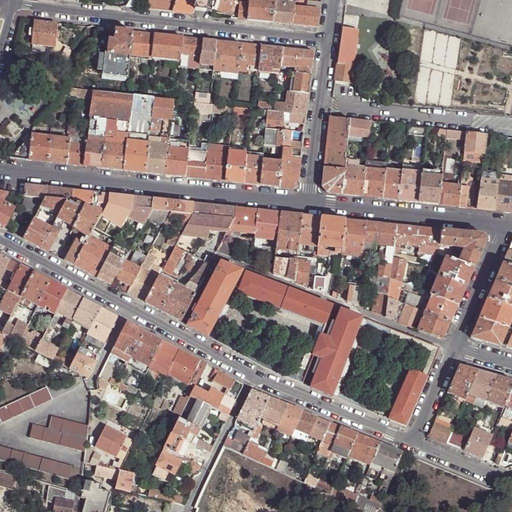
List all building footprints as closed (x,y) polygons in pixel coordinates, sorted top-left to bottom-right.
[(131,0),(127,7),(134,8),(139,0),(131,0)] [(159,11),(172,12),(175,0),(150,0),(147,9),(159,11)] [(179,13),(191,15),(193,10),(196,0),(175,0),(172,12),(179,13)] [(203,11),(203,9),(213,11),(214,9),(217,0),(196,0),(193,10),(203,11)] [(221,11),(232,15),(237,0),(217,0),(214,9),(221,11)] [(257,22),(271,23),(275,3),(275,0),(271,0),(249,0),(247,10),(246,10),(246,4),(239,3),(237,20),(257,22)] [(304,27),(316,28),(320,3),(306,1),(305,9),(294,8),(292,25),(304,27)] [(281,24),(292,25),(294,8),(295,6),(275,3),(271,23),(281,24)] [(58,24),(36,22),(35,30),(31,29),(30,36),(34,37),(34,45),(55,47),(58,24)] [(357,30),(342,28),(340,46),(354,48),(357,30)] [(124,32),(116,31),(114,41),(110,40),(109,43),(107,46),(108,49),(108,51),(108,54),(105,54),(105,56),(100,56),(98,71),(102,72),(102,75),(127,78),(130,56),(133,32),(124,32)] [(152,57),(154,35),(142,34),(133,32),(130,56),(151,58),(152,57)] [(165,36),(154,35),(152,57),(180,60),(181,53),(183,38),(165,36)] [(192,39),(183,38),(181,53),(200,56),(202,40),(192,39)] [(200,56),(198,70),(213,71),(217,42),(208,41),(202,40),(200,56)] [(226,42),(217,42),(213,71),(212,80),(219,81),(220,77),(220,72),(238,74),(239,70),(241,44),(226,42)] [(241,44),(239,70),(246,71),(247,66),(259,67),(262,46),(250,45),(241,44)] [(270,47),(262,46),(259,67),(259,72),(271,73),(272,68),(280,68),(280,66),(282,49),(270,47)] [(352,66),(354,48),(340,46),(337,64),(352,66)] [(61,58),(66,59),(72,51),(67,47),(61,58)] [(298,50),(282,49),(280,66),(294,67),(293,73),(298,74),(310,75),(313,52),(298,50)] [(337,64),(335,81),(350,83),(352,66),(337,64)] [(298,74),(296,93),(308,94),(309,85),(310,75),(298,74)] [(64,94),(75,98),(75,95),(76,90),(68,89),(64,94)] [(147,98),(154,99),(168,100),(169,94),(148,91),(147,98)] [(113,170),(124,171),(127,141),(132,97),(125,95),(93,92),(92,97),(88,137),(84,167),(94,168),(113,170)] [(286,105),(284,113),(289,114),(305,115),(306,104),(308,94),(296,93),(287,92),(286,105)] [(132,97),(127,141),(142,143),(143,134),(149,135),(150,131),(154,99),(147,98),(132,97)] [(168,149),(169,143),(174,101),(168,100),(154,99),(150,131),(159,132),(160,119),(164,120),(163,135),(161,135),(160,145),(156,144),(156,140),(149,139),(145,173),(156,175),(165,176),(168,149)] [(275,104),(274,112),(284,113),(286,105),(275,104)] [(267,116),(266,129),(282,130),(284,113),(274,112),(268,111),(267,116)] [(305,115),(289,114),(288,123),(289,123),(299,124),(304,124),(305,115)] [(349,120),(330,117),(324,168),(345,170),(345,167),(348,135),(349,120)] [(368,137),(369,122),(349,120),(348,135),(368,137)] [(265,147),(283,148),(301,150),(302,142),(289,141),(289,137),(290,131),(288,131),(282,130),(266,129),(265,147)] [(465,140),(465,134),(446,131),(445,137),(465,140)] [(143,134),(142,143),(127,141),(124,171),(135,172),(145,173),(149,139),(149,135),(143,134)] [(486,136),(476,135),(470,134),(465,134),(465,140),(462,160),(482,162),(486,136)] [(32,135),(9,159),(19,160),(28,161),(32,135)] [(41,162),(66,165),(69,140),(32,135),(28,161),(41,162)] [(84,167),(88,137),(70,135),(69,140),(66,165),(74,166),(84,167)] [(207,152),(228,155),(228,152),(228,148),(208,145),(207,152)] [(299,169),(301,150),(283,148),(281,163),(279,188),(285,189),(293,189),(297,186),(299,169)] [(176,177),(185,178),(186,163),(188,152),(188,151),(168,149),(165,176),(176,177)] [(186,163),(206,165),(207,154),(188,152),(186,163)] [(214,181),(225,182),(227,159),(228,155),(207,152),(207,154),(206,165),(204,180),(214,181)] [(227,159),(245,161),(246,159),(246,157),(246,154),(228,152),(228,155),(227,159)] [(254,185),(261,186),(263,161),(263,159),(246,157),(246,159),(245,161),(243,184),(254,185)] [(234,183),(243,184),(245,161),(227,159),(225,182),(234,183)] [(270,187),(279,188),(281,163),(263,161),(261,186),(270,187)] [(382,199),(386,166),(386,164),(366,161),(365,169),(362,197),(372,198),(382,199)] [(440,184),(442,163),(436,162),(435,173),(422,171),(421,174),(421,176),(418,203),(427,204),(438,205),(440,184)] [(195,179),(204,180),(206,165),(186,163),(185,178),(195,179)] [(392,200),(398,201),(401,174),(391,173),(392,167),(386,166),(382,199),(392,200)] [(421,174),(411,172),(411,167),(402,166),(401,174),(398,201),(407,202),(418,203),(421,176),(421,174)] [(352,196),(362,197),(365,169),(345,167),(345,170),(342,195),(352,196)] [(336,194),(342,195),(345,170),(324,168),(322,187),(327,194),(336,194)] [(511,177),(507,177),(507,182),(499,181),(496,212),(507,213),(511,213),(511,177)] [(499,181),(480,179),(476,210),(485,211),(496,212),(499,181)] [(448,207),(458,208),(460,187),(440,184),(438,205),(448,207)] [(37,186),(26,185),(25,196),(27,197),(46,198),(47,187),(37,186)] [(62,189),(47,187),(46,198),(67,201),(72,201),(74,190),(62,189)] [(460,187),(458,208),(466,208),(468,187),(460,187)] [(86,192),(74,190),(72,201),(98,204),(99,193),(86,192)] [(7,198),(9,193),(0,191),(0,227),(4,229),(8,220),(15,209),(6,204),(9,199),(7,198)] [(42,206),(46,198),(27,197),(21,212),(35,219),(40,209),(42,206)] [(143,198),(135,197),(134,208),(153,210),(154,199),(143,198)] [(67,201),(46,198),(42,206),(56,210),(61,212),(66,203),(67,201)] [(165,200),(154,199),(153,210),(172,212),(193,214),(195,203),(181,202),(165,200)] [(75,208),(66,203),(61,212),(58,219),(74,228),(85,207),(80,204),(79,204),(77,205),(75,208)] [(195,203),(193,214),(235,219),(237,207),(229,207),(214,205),(198,203),(195,203)] [(56,210),(42,206),(40,209),(54,214),(56,210)] [(85,207),(74,228),(72,232),(78,236),(80,232),(90,237),(101,215),(85,207)] [(249,209),(237,207),(235,219),(230,228),(240,230),(256,233),(259,210),(249,209)] [(145,226),(153,210),(134,208),(129,217),(145,226)] [(271,211),(259,210),(256,233),(255,244),(260,244),(260,238),(278,240),(282,212),(271,211)] [(292,213),(282,212),(278,240),(275,264),(274,274),(285,278),(294,282),(298,256),(299,243),(302,214),(292,213)] [(208,230),(228,232),(230,228),(235,219),(193,214),(182,235),(207,237),(208,230)] [(311,215),(302,214),(299,243),(319,245),(322,217),(311,215)] [(142,230),(145,226),(129,217),(127,222),(142,230)] [(325,249),(326,244),(343,246),(346,219),(333,218),(322,217),(319,245),(318,254),(329,255),(330,250),(325,249)] [(356,220),(346,219),(343,246),(343,249),(364,251),(364,248),(367,222),(356,220)] [(52,229),(35,220),(29,230),(24,240),(35,245),(42,249),(52,229)] [(367,222),(364,248),(375,250),(376,244),(394,246),(397,225),(385,224),(367,222)] [(24,240),(29,230),(17,224),(12,234),(24,240)] [(61,232),(60,232),(62,228),(55,224),(52,229),(42,249),(49,253),(61,232)] [(396,254),(398,244),(418,245),(416,255),(422,256),(423,253),(430,255),(429,263),(426,262),(426,265),(431,267),(440,245),(442,230),(432,229),(410,226),(397,225),(394,246),(394,253),(396,254)] [(474,233),(442,230),(440,245),(455,247),(465,249),(459,262),(474,268),(478,258),(487,239),(484,235),(474,233)] [(113,249),(90,237),(89,240),(75,267),(85,272),(97,278),(112,249),(113,249)] [(75,267),(89,240),(86,238),(84,238),(82,240),(81,241),(79,240),(66,262),(75,267)] [(511,240),(509,247),(502,263),(511,266),(511,240)] [(218,253),(231,257),(232,250),(220,247),(217,252),(218,253)] [(184,252),(175,248),(168,262),(162,273),(171,278),(172,277),(176,279),(178,276),(174,273),(184,252)] [(112,249),(97,278),(108,284),(112,286),(116,280),(125,262),(127,259),(128,257),(112,249)] [(159,254),(152,250),(144,265),(151,269),(159,254)] [(192,259),(193,256),(189,254),(186,260),(188,261),(194,264),(196,261),(192,259)] [(0,255),(0,279),(5,270),(12,273),(16,264),(0,255)] [(298,256),(294,282),(302,285),(307,287),(309,272),(310,261),(317,262),(317,258),(298,256)] [(400,259),(393,257),(392,264),(390,278),(401,282),(407,260),(400,259)] [(470,277),(474,268),(459,262),(450,259),(446,257),(438,275),(466,286),(470,277)] [(162,273),(168,262),(163,259),(157,270),(162,273)] [(190,273),(194,264),(188,261),(184,269),(190,273)] [(142,268),(144,265),(137,262),(135,267),(125,262),(116,280),(123,284),(126,285),(132,288),(142,268)] [(390,278),(392,264),(380,262),(372,312),(385,317),(388,297),(390,278)] [(242,272),(220,263),(211,280),(207,289),(187,326),(207,337),(232,289),(242,272)] [(498,273),(495,280),(511,284),(511,266),(502,263),(498,273)] [(180,322),(200,285),(204,277),(210,266),(205,264),(196,276),(189,283),(183,289),(176,285),(161,312),(170,317),(180,322)] [(274,274),(275,264),(269,264),(264,270),(274,274)] [(7,285),(4,289),(8,291),(21,298),(21,297),(34,273),(26,269),(21,266),(10,286),(7,285)] [(160,277),(142,268),(132,288),(128,294),(138,299),(146,304),(160,277)] [(21,297),(38,306),(50,282),(42,278),(34,273),(21,297)] [(337,320),(341,310),(247,274),(239,291),(282,309),(325,325),(329,316),(337,320)] [(461,297),(466,286),(438,275),(430,294),(432,295),(458,305),(461,297)] [(176,285),(160,277),(146,304),(154,308),(161,312),(176,285)] [(204,277),(200,285),(207,289),(211,280),(204,277)] [(327,279),(315,277),(313,289),(317,291),(325,291),(327,279)] [(401,282),(390,278),(388,297),(398,301),(403,283),(401,282)] [(490,291),(487,298),(511,305),(511,284),(495,280),(490,291)] [(38,306),(54,315),(55,313),(67,290),(59,286),(50,282),(38,306)] [(128,294),(132,288),(126,285),(122,291),(128,294)] [(346,286),(338,285),(337,292),(336,298),(343,301),(346,286)] [(357,306),(359,287),(350,286),(348,302),(357,306)] [(258,366),(297,382),(299,375),(265,362),(263,361),(217,334),(216,333),(239,291),(232,289),(207,337),(213,340),(258,366)] [(336,298),(337,292),(328,289),(327,294),(336,298)] [(432,295),(430,300),(404,289),(399,301),(406,304),(450,322),(454,313),(458,305),(432,295)] [(70,327),(74,319),(84,300),(75,295),(67,290),(55,313),(67,319),(65,324),(70,327)] [(0,306),(0,310),(12,316),(21,298),(8,291),(0,306)] [(398,301),(388,297),(385,317),(388,318),(393,320),(399,301),(398,301)] [(483,309),(479,318),(508,327),(511,318),(511,305),(487,298),(483,309)] [(74,319),(91,328),(101,308),(92,304),(84,300),(74,319)] [(446,332),(450,322),(406,304),(399,322),(412,327),(415,320),(420,322),(417,329),(443,339),(446,332)] [(93,344),(102,349),(118,317),(110,313),(101,308),(91,328),(88,334),(95,338),(93,344)] [(321,336),(325,325),(282,309),(281,311),(319,327),(307,357),(312,359),(313,356),(312,356),(320,336),(321,336)] [(341,310),(337,320),(330,339),(321,336),(320,336),(312,356),(313,356),(322,359),(311,388),(332,396),(362,318),(341,310)] [(54,316),(49,326),(53,329),(58,319),(54,316)] [(439,348),(362,318),(332,396),(359,408),(362,401),(338,391),(363,324),(429,350),(420,374),(427,376),(434,361),(439,348)] [(471,338),(500,347),(508,327),(479,318),(476,324),(472,335),(471,338)] [(8,324),(2,334),(17,341),(19,343),(24,332),(28,326),(18,320),(14,327),(8,324)] [(114,348),(131,358),(144,331),(136,327),(127,322),(114,348)] [(146,374),(149,368),(162,341),(154,336),(144,331),(131,358),(128,364),(119,383),(117,388),(135,397),(138,391),(129,386),(128,388),(123,386),(133,367),(146,374)] [(2,334),(0,332),(0,349),(1,349),(10,354),(17,341),(2,334)] [(24,332),(19,343),(36,351),(41,341),(24,332)] [(88,334),(85,341),(93,344),(95,338),(88,334)] [(41,341),(36,351),(53,360),(56,355),(59,350),(41,341)] [(168,374),(180,350),(171,345),(162,341),(149,368),(167,377),(168,374)] [(111,354),(128,364),(131,358),(114,348),(111,354)] [(189,355),(180,350),(168,374),(188,384),(200,360),(189,355)] [(70,369),(87,378),(94,364),(77,355),(74,362),(73,363),(70,369)] [(60,356),(57,362),(63,365),(66,360),(60,356)] [(297,382),(302,384),(312,359),(307,357),(299,375),(297,382)] [(66,360),(63,365),(70,369),(73,363),(66,360)] [(188,384),(195,388),(195,387),(206,364),(200,360),(188,384)] [(99,378),(117,388),(119,383),(114,381),(113,381),(110,379),(111,377),(110,371),(113,366),(107,363),(99,378)] [(459,365),(447,393),(465,400),(478,370),(469,367),(459,365)] [(221,372),(213,368),(208,379),(226,387),(223,394),(210,387),(207,393),(195,387),(195,388),(191,396),(195,399),(211,407),(222,412),(229,415),(232,409),(244,385),(221,372)] [(406,427),(427,376),(420,374),(411,369),(389,420),(406,427)] [(489,373),(478,370),(465,400),(473,403),(476,396),(486,401),(497,376),(489,373)] [(511,379),(507,378),(497,376),(486,401),(504,408),(505,404),(511,387),(511,379)] [(169,387),(164,384),(159,393),(165,396),(169,387)] [(0,421),(1,423),(53,400),(47,388),(0,409),(0,421)] [(138,391),(147,397),(149,392),(139,388),(138,391)] [(241,411),(237,419),(255,428),(256,425),(257,423),(259,420),(260,417),(269,397),(261,394),(251,390),(241,411)] [(135,397),(144,402),(147,397),(138,391),(135,397)] [(174,412),(181,416),(189,400),(182,396),(174,412)] [(483,408),(486,401),(476,396),(473,403),(483,408)] [(278,400),(269,397),(260,417),(278,425),(279,422),(287,404),(278,400)] [(195,399),(184,422),(200,429),(200,430),(205,419),(211,407),(195,399)] [(296,408),(287,404),(279,422),(294,429),(302,411),(296,408)] [(504,408),(502,411),(511,414),(511,406),(505,404),(504,408)] [(309,413),(302,411),(294,429),(322,441),(330,422),(321,418),(309,413)] [(226,422),(229,415),(222,412),(219,418),(226,422)] [(30,438),(85,452),(86,449),(89,429),(89,425),(52,417),(49,429),(33,425),(30,438)] [(180,419),(172,434),(190,442),(203,449),(210,453),(213,447),(210,446),(201,441),(196,438),(200,429),(184,422),(180,419)] [(429,436),(446,443),(452,430),(454,426),(436,419),(429,436)] [(485,422),(478,419),(470,438),(464,451),(472,454),(482,458),(487,447),(492,435),(482,431),(485,422)] [(294,429),(279,422),(278,425),(276,429),(292,435),(294,429)] [(334,443),(341,427),(335,424),(330,422),(322,441),(319,447),(317,452),(328,457),(334,443)] [(261,427),(256,425),(255,428),(251,437),(250,438),(255,440),(261,427)] [(120,471),(135,442),(119,433),(106,427),(96,447),(120,460),(115,470),(120,471)] [(348,430),(341,427),(334,443),(350,449),(357,434),(348,430)] [(135,442),(137,436),(122,428),(119,433),(135,442)] [(322,441),(294,429),(292,435),(319,447),(322,441)] [(452,430),(446,443),(464,451),(470,438),(452,430)] [(227,439),(223,446),(242,455),(249,441),(250,438),(251,437),(239,432),(236,437),(234,440),(233,442),(227,439)] [(172,434),(165,449),(172,452),(176,454),(182,457),(190,442),(172,434)] [(380,443),(357,434),(350,449),(348,455),(370,465),(372,463),(380,443)] [(266,452),(255,448),(256,445),(249,441),(242,455),(260,463),(263,457),(266,452)] [(392,448),(380,443),(372,463),(394,472),(402,452),(392,448)] [(73,466),(0,445),(0,459),(70,479),(73,466)] [(482,458),(490,461),(494,450),(487,447),(482,458)] [(91,464),(98,466),(102,456),(86,449),(85,452),(84,462),(91,464)] [(165,449),(150,478),(170,483),(178,469),(182,462),(170,455),(172,452),(165,449)] [(210,453),(203,449),(200,454),(204,456),(208,458),(210,453)] [(503,456),(499,465),(502,467),(508,452),(505,451),(503,456)] [(415,457),(407,454),(401,468),(409,471),(415,457)] [(279,464),(263,457),(260,463),(276,471),(279,464)] [(198,458),(195,463),(203,467),(206,461),(198,458)] [(288,463),(281,460),(279,464),(276,471),(303,483),(306,478),(306,477),(285,468),(288,463)] [(201,472),(203,467),(195,463),(192,461),(189,467),(201,472)] [(91,464),(90,466),(86,465),(85,470),(89,471),(89,472),(118,480),(120,471),(115,470),(98,466),(91,464)] [(134,475),(120,471),(118,480),(116,489),(130,492),(134,475)] [(0,472),(0,486),(14,490),(15,487),(20,488),(22,480),(17,478),(17,477),(0,472)] [(353,506),(357,496),(365,479),(362,477),(356,491),(354,495),(335,486),(331,495),(353,506)] [(303,483),(314,488),(317,483),(310,480),(306,478),(303,483)] [(331,495),(335,486),(319,479),(317,483),(314,488),(331,495)] [(86,500),(82,511),(104,511),(107,505),(110,493),(100,490),(102,485),(85,481),(81,499),(86,500)] [(146,488),(144,495),(173,502),(173,503),(185,505),(186,502),(188,498),(146,488)] [(376,511),(379,506),(357,496),(353,506),(367,511),(376,511)] [(80,511),(80,504),(56,500),(54,507),(53,511),(80,511)]
